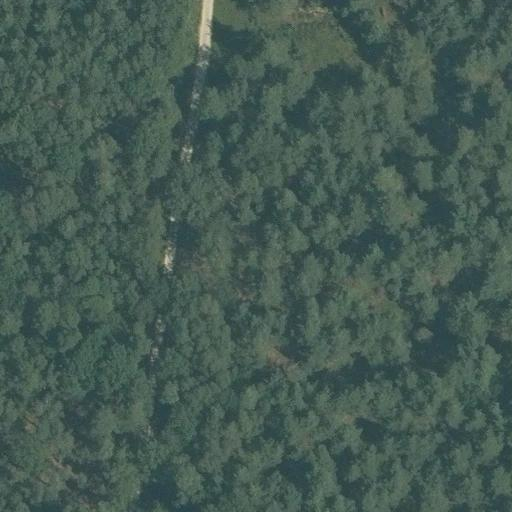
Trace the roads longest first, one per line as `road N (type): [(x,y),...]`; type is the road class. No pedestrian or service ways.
road 1 (track): [(207,0),(133,511)]
road 2 (unknown): [(0,289),(166,275)]
